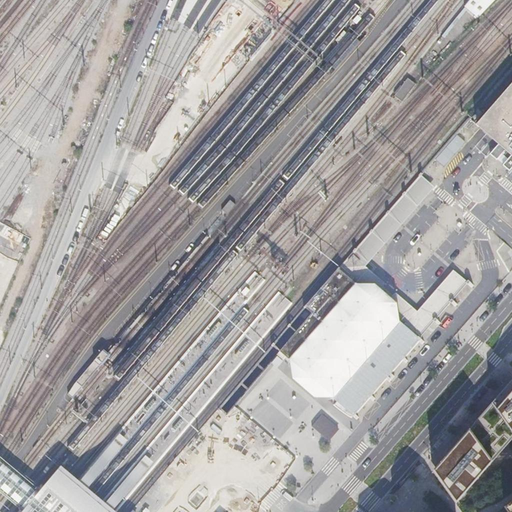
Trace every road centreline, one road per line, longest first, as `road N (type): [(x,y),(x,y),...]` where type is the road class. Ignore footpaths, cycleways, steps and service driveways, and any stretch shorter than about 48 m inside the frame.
road 1 (tertiary): [(511,296),(328,511)]
road 2 (tertiary): [(359,511),(511,338)]
